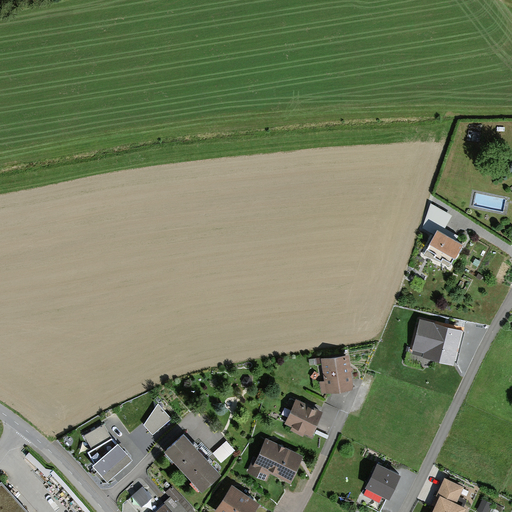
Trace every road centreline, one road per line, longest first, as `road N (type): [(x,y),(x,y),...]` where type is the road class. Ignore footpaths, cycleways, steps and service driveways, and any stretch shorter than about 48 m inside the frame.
road 1 (residential): [(511,299),(404,511)]
road 2 (unclassified): [(105,511),(21,426)]
